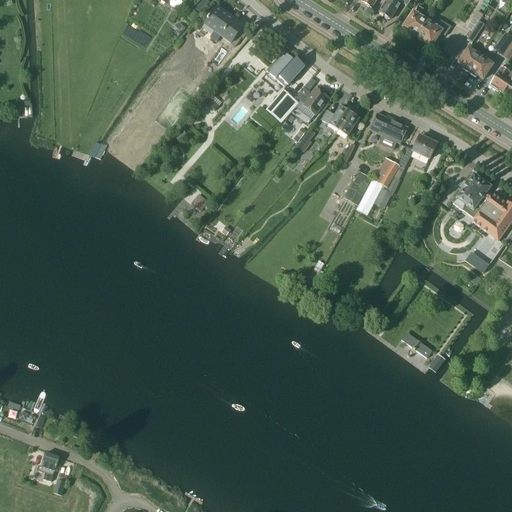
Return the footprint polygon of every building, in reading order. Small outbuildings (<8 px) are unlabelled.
[(201,15),(210,5),(204,0),(203,0),(195,10),(201,15)] [(371,9),(377,0),(362,0),(361,2),(365,5),(366,6),(368,8),(370,8),(371,9)] [(387,0),(378,13),(383,16),(384,18),(387,20),(389,20),(390,21),(401,4),(406,7),(410,0),(387,0)] [(427,22),(418,17),(422,9),(418,6),(413,13),(412,13),(402,28),(410,34),(411,36),(414,38),(415,37),(416,38),(427,22)] [(243,27),(216,7),(209,18),(208,18),(206,20),(207,21),(205,23),(221,35),(220,37),(230,45),(243,27)] [(430,47),(441,31),(444,34),(449,27),(439,21),(435,28),(427,22),(416,38),(417,38),(417,40),(420,42),(422,42),(430,47)] [(472,42),(483,25),(478,22),(467,39),(472,42)] [(501,55),(511,40),(511,38),(507,35),(496,51),(501,55)] [(508,60),(511,54),(511,43),(503,56),(508,60)] [(468,74),(482,52),(470,44),(458,64),(463,68),(462,70),(468,74)] [(482,80),(495,60),(482,52),(468,74),(474,78),(476,76),(482,80)] [(281,55),(265,72),(269,76),(275,81),(284,89),(287,86),(287,87),(296,77),(297,77),(304,70),(303,69),(304,68),(296,60),(293,63),(292,61),(287,56),(284,58),(281,55)] [(498,91),(511,69),(511,68),(509,66),(506,70),(501,67),(488,87),(495,91),(495,90),(498,91)] [(511,69),(498,91),(501,93),(501,96),(505,98),(507,97),(511,89),(511,69)] [(315,116),(328,99),(315,89),(311,95),(308,93),(304,89),(296,99),(298,100),(302,103),(303,102),(305,104),(303,106),(315,116)] [(298,104),(296,102),(298,100),(296,99),(295,97),(293,100),(292,99),(293,99),(283,91),(266,111),(281,124),(298,104)] [(337,132),(351,111),(343,106),(342,109),(340,107),(328,126),(337,132)] [(347,138),(359,120),(357,119),(358,116),(351,111),(337,132),(347,138)] [(377,115),(369,131),(389,141),(388,143),(389,144),(392,146),(394,145),(395,143),(400,146),(402,140),(404,141),(407,136),(404,135),(407,129),(396,124),(397,122),(386,116),(385,119),(377,115)] [(302,129),(294,139),(298,142),(306,132),(302,129)] [(394,179),(389,189),(394,191),(399,181),(413,152),(429,161),(436,145),(419,137),(413,151),(407,148),(398,167),(400,168),(394,179)] [(377,174),(373,181),(383,188),(387,190),(394,179),(400,168),(398,167),(393,164),(386,160),(377,174)] [(359,173),(344,200),(356,206),(371,180),(359,173)] [(506,204),(492,194),(491,195),(487,192),(490,188),(473,175),(467,183),(468,183),(462,191),(461,191),(455,199),(456,200),(452,204),(462,212),(466,207),(477,215),(471,223),(497,242),(511,222),(511,206),(507,203),(506,204)] [(372,181),(356,212),(367,218),(374,205),(383,188),(373,181),(372,181)] [(382,191),(375,205),(384,209),(391,195),(382,191)] [(474,276),(470,283),(476,287),(480,281),(474,276)] [(431,352),(406,333),(400,341),(426,359),(431,352)] [(59,458),(45,454),(41,467),(38,466),(37,472),(45,474),(43,480),(51,483),(59,458)] [(57,481),(55,488),(62,491),(65,483),(57,481)]
